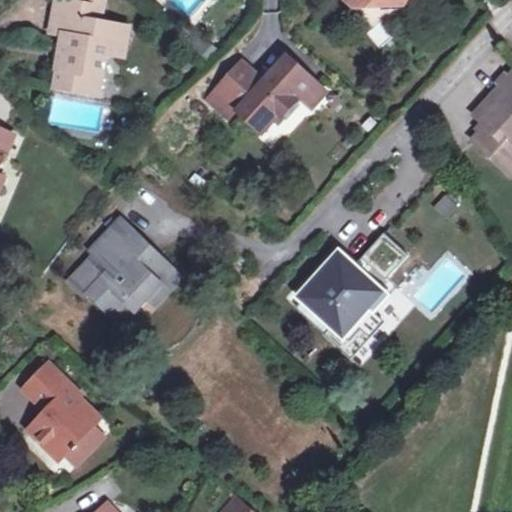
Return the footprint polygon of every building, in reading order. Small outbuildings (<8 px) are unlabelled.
[(56,90),(86,94),(89,78),(101,79),(105,55),(123,57),(127,31),(99,27),(102,0),(82,0),(82,6),(56,2),(51,39),(61,40),(57,72),(59,73),(56,90)] [(411,0),(343,0),(356,12),(404,9),(411,0)] [(241,65),(219,91),(240,111),(238,113),(260,135),(274,120),(278,124),(301,101),(304,103),(318,89),(286,60),(262,85),(241,65)] [(499,91),(511,77),(511,68),(510,67),(493,85),(499,91)] [(511,77),(499,91),(505,96),(479,123),(485,129),(477,137),(472,142),(503,171),(511,161),(511,152),(511,151),(511,77)] [(89,78),(86,94),(98,96),(101,79),(89,78)] [(318,89),(304,103),(309,109),(323,94),(318,89)] [(240,111),(219,91),(210,100),(231,120),(238,113),(240,111)] [(505,96),(499,91),(474,118),(479,123),(505,96)] [(485,129),(479,123),(471,131),(477,137),(485,129)] [(0,167),(13,139),(0,133),(0,167)] [(511,161),(503,171),(510,177),(511,174),(511,161)] [(434,207),(445,222),(461,210),(450,195),(434,207)] [(121,325),(147,298),(158,286),(165,294),(179,279),(120,223),(92,252),(111,271),(104,278),(88,263),(69,284),(84,299),(88,295),(121,325)] [(300,298),(332,327),(324,336),(352,361),(386,325),(376,315),(366,306),(380,291),(384,287),(383,286),(410,257),(385,235),(355,267),(340,254),(300,298)] [(158,286),(147,298),(153,305),(165,294),(158,286)] [(390,300),(380,291),(366,306),(376,315),(390,300)] [(332,327),(300,298),(292,307),(324,336),(332,327)] [(26,387),(48,411),(42,416),(28,431),(58,460),(69,449),(86,431),(96,421),(76,400),(66,391),(69,387),(47,365),(26,387)] [(42,416),(48,411),(26,387),(20,393),(42,416)] [(66,391),(76,400),(79,396),(69,387),(66,391)] [(86,431),(69,449),(81,460),(98,442),(86,431)] [(247,511),(236,501),(226,511),(247,511)]
